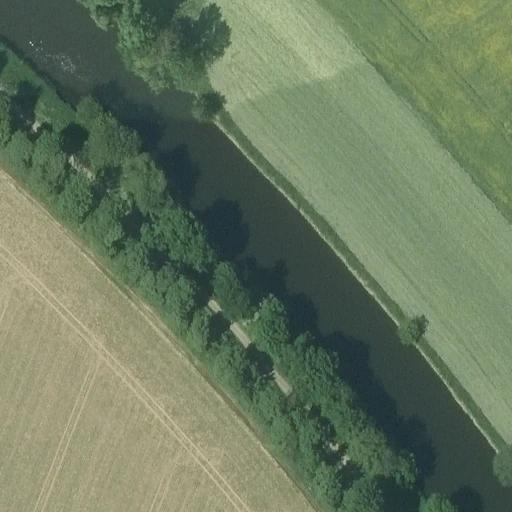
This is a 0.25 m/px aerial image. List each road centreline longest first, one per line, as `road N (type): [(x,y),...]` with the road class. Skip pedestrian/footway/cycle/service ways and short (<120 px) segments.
road 1 (track): [(392,511),(270,362),(0,91)]
road 2 (track): [(0,181),(203,378),(307,511)]
